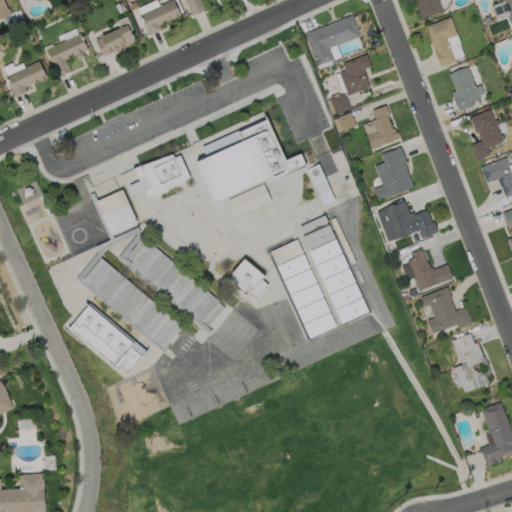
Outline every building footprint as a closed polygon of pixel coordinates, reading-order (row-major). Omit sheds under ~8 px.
[(3,0),(8,9),(9,9),(12,14),(0,19),(0,0),(3,0)] [(173,0),(181,16),(169,21),(168,21),(159,25),(162,30),(150,36),(140,15),(173,0)] [(200,0),(205,10),(192,15),(185,0),(200,0)] [(439,0),(443,10),(421,18),(414,0),(439,0)] [(511,27),(501,0),(511,0),(511,27)] [(126,10),(120,13),(115,5),(122,2),(126,10)] [(334,59),(317,66),(305,34),(352,16),(360,36),(329,48),(334,59)] [(489,16),(491,22),(492,22),(494,27),(488,29),(485,18),(489,16)] [(455,61),(441,67),(435,53),(437,52),(427,26),(450,17),(457,34),(447,38),(455,61)] [(135,42),(104,57),(95,39),(127,24),(135,42)] [(82,52),(85,57),(79,60),(77,55),(66,60),(71,71),(58,77),(46,49),(81,33),(88,49),(82,52)] [(379,45),(372,48),(370,42),(376,39),(379,45)] [(369,87),(348,95),(339,73),(345,70),(343,64),(366,54),(371,66),(363,69),(368,81),(367,81),(369,87)] [(27,91),(15,97),(6,76),(39,61),(46,77),(25,87),(27,91)] [(468,67),(476,87),(481,85),(484,93),(479,95),(480,99),(472,103),(473,106),(459,111),(451,93),(455,91),(449,74),(468,67)] [(341,93),(345,92),(337,72),(333,74),(341,93)] [(350,108),(336,113),(330,99),(344,93),(350,108)] [(387,116),(393,129),(394,129),(398,138),(372,149),(367,135),(376,131),(371,121),(376,119),(372,111),(386,105),(390,115),(387,116)] [(491,109),(495,121),(497,120),(499,124),(496,125),(500,136),(503,135),(505,139),(502,140),(503,142),(487,148),(490,155),(477,160),(471,145),(481,141),(478,132),(476,133),(470,117),(491,109)] [(356,126),(343,131),(338,117),(351,112),(356,126)] [(267,119),(286,160),(300,154),(306,166),(275,180),(274,177),(216,203),(197,162),(207,157),(202,147),(238,131),(238,132),(267,119)] [(390,197),(378,201),(373,189),(382,185),(375,166),(384,162),(381,154),(400,147),(406,162),(404,163),(414,187),(390,196),(390,197)] [(172,154),(174,158),(180,155),(190,177),(149,200),(145,190),(150,188),(146,178),(140,180),(134,169),(172,154)] [(506,158),(511,174),(511,195),(505,198),(497,179),(486,183),(480,168),(506,158)] [(335,201),(323,206),(307,169),(319,164),(335,201)] [(271,200),(235,217),(228,200),(263,183),(271,200)] [(137,223),(111,235),(96,201),(122,189),(137,223)] [(405,201),(409,214),(414,212),(415,215),(427,210),(432,223),(434,222),(437,232),(422,238),(419,230),(398,239),(388,241),(377,212),(393,204),(393,205),(405,201)] [(511,209),(511,251),(508,239),(511,237),(511,231),(510,226),(507,227),(502,213),(511,209)] [(328,222),(303,233),(299,226),(325,215),(328,222)] [(356,262),(351,264),(330,220),(335,217),(356,262)] [(335,238),(309,250),(302,237),(329,225),(335,238)] [(142,238),(148,243),(149,242),(219,301),(219,302),(224,307),(209,326),(203,321),(201,323),(130,264),(132,262),(127,257),(142,238)] [(303,253),(276,265),(270,251),(297,239),(303,253)] [(342,253),(315,265),(309,251),(336,239),(342,253)] [(397,250),(390,253),(388,246),(395,243),(397,250)] [(421,248),(428,264),(429,263),(430,267),(432,267),(433,270),(447,264),(452,278),(419,291),(414,278),(407,281),(402,267),(408,264),(407,261),(413,258),(410,253),(421,248)] [(309,267),(283,279),(277,266),(303,254),(309,267)] [(348,267),(322,280),(316,266),(342,254),(348,267)] [(183,327),(164,350),(82,280),(101,258),(183,327)] [(268,285),(255,300),(247,294),(245,296),(232,284),(236,278),(231,274),(244,259),(264,276),(261,280),(268,285)] [(355,282),(328,294),(322,281),(349,268),(355,282)] [(316,282),(290,294),(284,281),(310,269),(316,282)] [(323,297),(296,309),(290,295),(316,283),(323,297)] [(362,297),(335,309),(329,295),(355,283),(362,297)] [(451,299),(455,311),(466,307),(472,324),(458,329),(457,325),(432,334),(427,321),(434,318),(430,305),(424,307),(420,297),(448,287),(452,298),(451,299)] [(329,312),(303,324),(297,310),(323,298),(329,312)] [(368,311),(342,324),(335,310),(362,298),(368,311)] [(148,353),(143,358),(142,357),(127,373),(120,367),(117,370),(69,328),(91,302),(148,353)] [(336,326),(310,338),(303,325),(330,313),(336,326)] [(470,333),(474,344),(478,342),(483,357),(484,357),(490,372),(486,374),(489,383),(464,393),(461,383),(458,384),(458,383),(455,384),(453,380),(456,378),(452,368),(461,365),(451,340),(470,333)] [(13,408),(0,413),(0,381),(1,381),(13,408)] [(501,461),(497,463),(496,462),(492,464),(492,465),(487,467),(480,449),(489,445),(485,435),(488,434),(487,432),(489,431),(481,410),(500,402),(511,434),(511,446),(511,447),(511,449),(511,451),(500,457),(501,461)] [(43,474),(45,511),(0,511),(0,479),(1,490),(20,489),(19,475),(43,474)]
